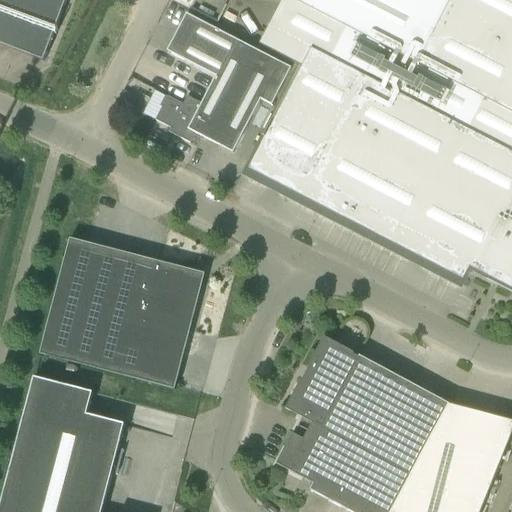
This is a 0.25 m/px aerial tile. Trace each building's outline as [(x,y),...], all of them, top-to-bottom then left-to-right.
[(0,0),(0,46),(44,64),(67,0),(0,0)] [(303,71),(245,179),(458,289),(469,269),(471,270),(474,266),(502,281),(511,286),(511,115),(488,103),(472,134),(330,61),(346,30),(288,0),(285,0),(260,48),(303,71)] [(288,0),(346,30),(421,68),(455,0),(288,0)] [(472,134),(488,103),(511,115),(511,0),(455,0),(421,68),(346,30),(330,61),(472,134)] [(216,79),(202,106),(188,133),(195,136),(233,156),(261,102),(272,108),(291,70),(235,41),(187,16),(167,54),(216,79)] [(25,72),(20,81),(29,86),(34,76),(25,72)] [(123,93),(118,102),(128,108),(133,98),(123,93)] [(188,133),(202,106),(187,98),(183,106),(168,98),(155,122),(171,130),(169,134),(168,135),(190,146),(195,136),(188,133)] [(205,277),(182,271),(70,241),(40,357),(175,392),(205,277)] [(393,511),(450,407),(359,359),(359,360),(353,357),(354,356),(324,340),(308,370),(309,371),(303,382),(302,381),(285,411),(302,420),(277,466),(313,486),(310,493),(346,511),(393,511)] [(93,395),(34,380),(0,510),(0,511),(102,511),(112,476),(117,477),(123,452),(118,451),(125,427),(87,418),(93,395)] [(511,423),(450,407),(393,511),(482,511),(511,437),(511,423)]
